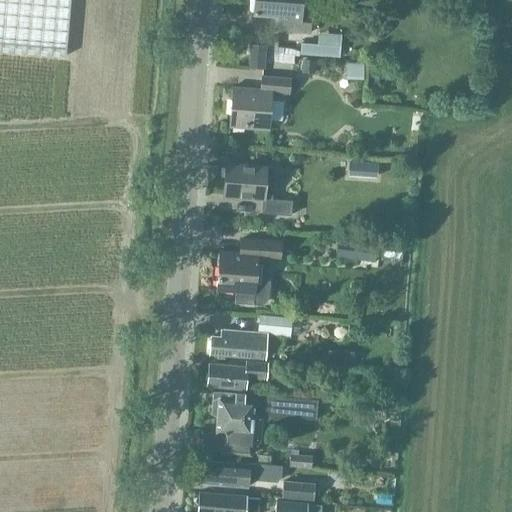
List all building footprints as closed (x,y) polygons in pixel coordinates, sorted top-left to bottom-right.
[(0,0),(0,50),(66,57),(70,0),(0,0)] [(252,0),(252,11),(256,11),(256,14),(280,16),(279,31),(313,33),(314,17),(315,9),(310,5),(306,5),(306,0),(252,0)] [(301,43),(300,54),(339,57),(341,35),(318,33),(318,45),(301,43)] [(250,44),(248,67),(264,68),(265,58),(265,52),(266,45),(250,44)] [(303,60),(302,72),(314,73),(315,61),(303,60)] [(346,63),(346,75),(363,76),(363,63),(346,63)] [(231,127),(271,130),(274,93),(291,94),(293,78),(263,76),(262,89),(234,87),(231,127)] [(350,162),(349,175),(377,177),(378,164),(350,162)] [(294,202),(271,200),(273,168),(229,165),(226,196),(265,199),(263,215),(293,217),(294,202)] [(218,288),(237,290),(236,303),(263,305),(269,299),(270,282),(266,275),(256,274),(257,258),(279,260),(281,241),(240,237),(239,253),(222,251),(219,278),(218,288)] [(212,336),(210,354),(265,359),(267,334),(290,336),(292,318),(260,315),(258,333),(222,330),(221,337),(212,336)] [(210,364),(208,386),(246,389),(247,378),(266,379),(268,363),(248,362),(247,368),(210,364)] [(276,396),(308,398),(309,391),(300,390),(300,387),(277,385),(276,396)] [(213,399),(212,413),(217,415),(216,432),(224,432),(223,452),(253,454),(254,445),(258,445),(260,443),(267,438),(263,433),(265,422),(269,418),(273,419),(276,422),(289,423),(295,418),(317,419),(318,399),(308,398),(276,396),(213,391),(212,399),(213,399)] [(289,466),(312,468),(313,455),(290,453),(289,466)] [(202,460),(200,483),(248,487),(249,479),(277,482),(281,476),(282,466),(250,463),(250,464),(202,460)] [(282,498),(313,501),(315,484),(283,481),(282,498)] [(245,497),(197,494),(196,511),(256,511),(257,501),(245,501),(245,497)] [(275,511),(307,511),(308,504),(276,501),(275,511)]
